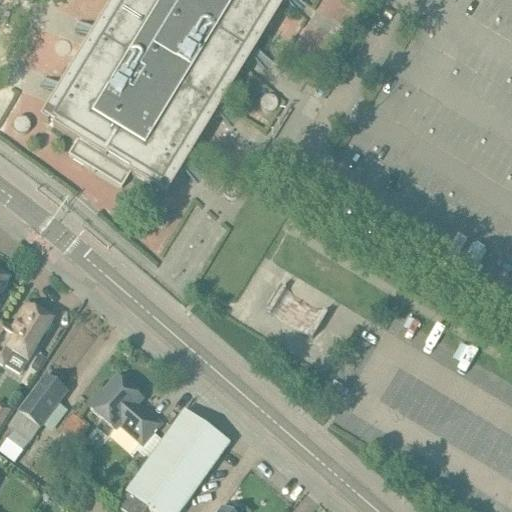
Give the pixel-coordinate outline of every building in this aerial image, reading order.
[(124,0),(49,123),(42,118),(40,121),(77,143),(68,157),(95,173),(100,165),(124,180),(119,188),(122,190),(130,176),(167,198),(168,195),(161,191),(277,0),(124,0)] [(260,104),(260,105),(260,106),(260,107),(261,107),(261,108),(261,109),(262,110),(262,111),(263,111),(263,112),(264,112),(264,113),(265,113),(266,113),(266,114),(267,114),(268,114),(269,114),(270,114),(271,114),(272,114),(273,113),(274,113),(274,112),(275,112),(275,111),(276,111),(276,110),(277,110),(277,109),(277,108),(278,108),(278,107),(278,106),(278,105),(278,104),(278,103),(277,102),(277,101),(277,100),(276,100),(276,99),(275,99),(275,98),(274,98),(273,97),(272,97),(271,97),(270,96),(269,96),(268,96),(268,97),(267,97),(266,97),(265,97),(265,98),(264,98),(263,98),(263,99),(262,100),(261,101),(261,102),(261,103),(260,104)] [(12,126),(12,127),(12,128),(12,129),(12,130),(13,131),(13,132),(14,132),(14,133),(15,134),(16,134),(16,135),(17,135),(18,136),(19,136),(20,136),(21,136),(22,136),(23,136),(24,136),(24,135),(25,135),(26,135),(26,134),(27,134),(27,133),(28,133),(28,132),(29,131),(29,130),(29,129),(30,128),(30,127),(30,126),(29,126),(29,125),(29,124),(29,123),(28,123),(28,122),(27,121),(26,120),(25,120),(25,119),(24,119),(23,119),(22,119),(22,118),(21,118),(20,118),(19,118),(19,119),(18,119),(17,119),(16,120),(15,120),(15,121),(14,121),(14,122),(13,122),(13,123),(13,124),(12,124),(12,125),(12,126)] [(224,192),(224,193),(224,194),(224,195),(224,196),(225,196),(225,197),(225,198),(226,198),(227,199),(227,200),(228,200),(229,200),(229,201),(230,201),(231,201),(232,201),(233,201),(234,201),(235,201),(236,201),(236,200),(237,200),(238,200),(238,199),(239,199),(239,198),(240,197),(241,196),(241,195),(241,194),(241,193),(241,192),(241,191),(241,190),(241,189),(240,188),(240,187),(239,187),(239,186),(238,186),(238,185),(237,185),(236,184),(235,184),(234,184),(233,184),(232,184),(231,184),(230,184),(229,184),(228,185),(227,185),(227,186),(226,186),(226,187),(225,187),(225,188),(225,189),(224,189),(224,190),(224,191),(224,192)] [(153,219),(153,220),(153,221),(153,222),(153,223),(153,224),(154,225),(155,226),(155,227),(156,227),(157,228),(158,228),(159,228),(159,229),(160,229),(161,229),(162,229),(163,229),(164,229),(164,228),(165,228),(166,228),(167,227),(168,226),(169,225),(169,224),(170,223),(170,222),(170,221),(170,220),(170,219),(170,218),(170,217),(169,217),(169,216),(169,215),(168,215),(168,214),(167,214),(167,213),(166,213),(166,212),(165,212),(164,212),(163,211),(162,211),(161,211),(160,211),(159,212),(158,212),(157,212),(157,213),(156,213),(155,214),(155,215),(154,215),(154,216),(153,216),(153,217),(153,218),(153,219)] [(0,296),(9,283),(0,277),(0,302),(2,299),(0,297),(0,296)] [(13,331),(1,324),(0,326),(0,365),(3,367),(11,354),(28,364),(37,349),(39,350),(46,339),(44,337),(53,323),(27,307),(13,331)] [(38,356),(31,368),(38,372),(45,360),(38,356)] [(67,394),(46,378),(8,429),(13,433),(0,450),(0,454),(14,465),(29,445),(67,394)] [(110,438),(133,458),(160,427),(128,399),(133,394),(117,380),(103,396),(101,395),(88,409),(115,432),(110,438)] [(0,431),(12,412),(0,404),(0,431)] [(182,511),(230,446),(184,413),(116,509),(120,511),(146,511),(147,510),(149,511),(182,511)] [(78,421),(75,419),(63,436),(74,444),(87,427),(78,421)]
